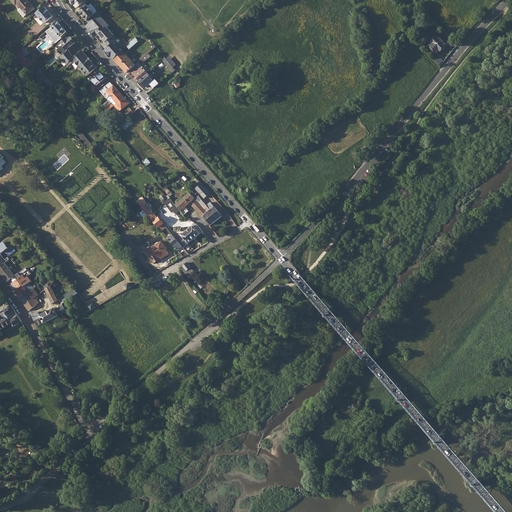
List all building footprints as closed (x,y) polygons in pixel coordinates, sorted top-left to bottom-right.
[(27,0),(12,0),(12,1),(16,5),(17,4),(27,15),(35,8),(27,0)] [(82,8),(78,11),(90,23),(99,15),(95,10),(93,12),(86,4),(82,8)] [(44,6),(37,12),(38,14),(37,14),(45,23),(44,25),(47,27),(55,19),(53,17),(54,16),(46,7),(45,7),(44,6)] [(90,23),(86,27),(96,38),(99,35),(105,43),(102,45),(106,50),(118,39),(109,29),(107,27),(109,26),(106,23),(99,15),(90,23)] [(52,27),(53,28),(58,33),(61,37),(66,32),(57,22),(52,27)] [(118,39),(106,50),(115,59),(123,52),(120,49),(122,47),(119,44),(118,45),(116,44),(122,38),(121,36),(118,39)] [(444,45),(438,38),(436,36),(430,41),(432,43),(429,45),(435,51),(437,49),(438,50),(444,45)] [(131,45),(127,48),(129,50),(140,41),(136,37),(129,43),(131,45)] [(69,40),(67,38),(62,43),(64,45),(63,45),(68,51),(77,43),(72,38),(69,40)] [(12,40),(6,44),(14,55),(19,51),(20,50),(12,40)] [(123,52),(115,59),(127,73),(135,66),(138,63),(157,47),(155,45),(134,64),(125,54),(123,52)] [(19,51),(14,55),(26,69),(29,67),(30,66),(31,65),(19,51)] [(68,51),(61,57),(64,61),(67,64),(69,67),(76,60),(68,51)] [(89,58),(79,67),(87,76),(96,68),(93,64),(93,63),(89,58)] [(166,58),(163,61),(168,67),(171,65),(166,58)] [(137,72),(134,74),(140,81),(148,74),(142,67),(142,68),(138,63),(135,66),(138,70),(136,71),(137,72)] [(135,66),(127,73),(131,78),(134,74),(137,72),(136,71),(138,70),(135,66)] [(29,67),(26,69),(34,80),(40,75),(37,72),(36,73),(34,70),(32,71),(29,67)] [(91,80),(99,89),(100,88),(109,81),(101,72),(91,80)] [(40,75),(34,80),(46,94),(54,87),(51,84),(46,77),(42,73),(40,75)] [(148,74),(140,81),(146,88),(150,84),(153,88),(159,83),(156,80),(154,81),(148,74)] [(180,85),(177,81),(171,87),(174,91),(180,85)] [(104,104),(107,107),(111,103),(114,101),(121,94),(113,85),(110,82),(100,91),(108,100),(104,104)] [(121,94),(114,101),(117,104),(115,105),(120,111),(129,103),(121,94)] [(125,113),(129,117),(131,115),(134,112),(130,109),(125,113)] [(80,130),(77,133),(91,150),(94,147),(80,130)] [(202,184),(196,189),(205,198),(210,193),(202,184)] [(190,193),(176,205),(184,215),(189,211),(185,207),(195,199),(196,199),(198,197),(192,191),(190,193)] [(198,197),(196,199),(197,201),(205,210),(208,207),(199,196),(198,197)] [(141,198),(137,202),(142,208),(147,204),(141,198)] [(197,201),(192,206),(193,206),(203,217),(204,216),(211,225),(222,216),(215,207),(214,208),(211,210),(208,207),(205,210),(197,201)] [(147,204),(142,208),(159,228),(164,224),(154,212),(153,211),(152,211),(147,204)] [(176,205),(176,206),(170,210),(178,221),(185,216),(184,215),(176,205)] [(180,234),(175,238),(183,247),(184,248),(189,244),(188,243),(203,232),(197,224),(196,224),(184,234),(184,233),(182,233),(181,234),(180,234)] [(173,234),(168,238),(177,249),(178,250),(183,247),(175,238),(173,234)] [(160,259),(159,257),(168,252),(162,241),(147,250),(154,263),(160,259)] [(0,245),(0,266),(5,263),(10,259),(5,252),(2,255),(1,254),(8,248),(4,242),(0,245)] [(130,243),(127,246),(136,259),(139,256),(134,248),(130,243)] [(137,261),(132,264),(137,269),(141,266),(137,261)] [(5,263),(0,266),(0,270),(8,282),(11,280),(14,283),(24,275),(23,274),(21,272),(15,276),(5,263)] [(53,263),(48,267),(53,273),(58,269),(53,263)] [(183,267),(187,271),(192,267),(188,263),(183,267)] [(14,283),(11,285),(15,291),(24,285),(25,286),(30,283),(32,281),(30,278),(32,277),(30,275),(32,274),(29,270),(28,270),(23,274),(24,275),(14,283)] [(24,285),(15,291),(18,295),(21,298),(34,288),(37,287),(35,284),(32,286),(30,283),(25,286),(24,285)] [(51,285),(45,289),(49,296),(55,293),(51,285)] [(34,288),(21,298),(25,305),(36,297),(39,295),(34,288)] [(75,289),(65,296),(68,300),(78,293),(75,289)] [(55,293),(49,296),(53,304),(59,300),(55,293)] [(36,297),(25,305),(29,311),(40,303),(36,297)] [(56,307),(48,312),(52,320),(68,311),(64,305),(57,309),(56,307)] [(22,322),(11,306),(0,312),(0,337),(3,336),(0,331),(0,330),(12,323),(15,327),(22,322)] [(41,311),(32,315),(38,327),(44,324),(40,316),(43,315),(41,311)] [(43,315),(40,316),(44,324),(52,320),(48,312),(43,315)] [(0,485),(10,488),(12,482),(0,479),(0,485)]
